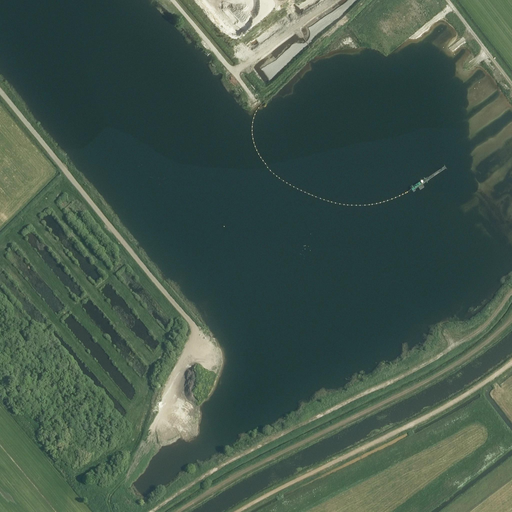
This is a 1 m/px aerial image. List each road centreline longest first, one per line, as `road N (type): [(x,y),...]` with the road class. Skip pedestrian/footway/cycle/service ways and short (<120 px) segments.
road 1 (track): [(0,92),(193,326),(188,342)]
road 2 (track): [(237,511),(443,407),(511,361)]
